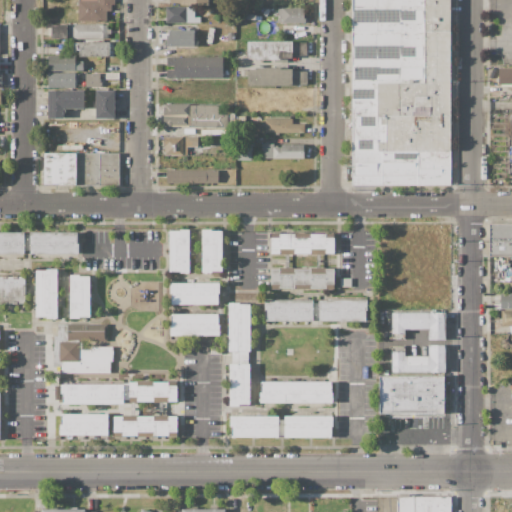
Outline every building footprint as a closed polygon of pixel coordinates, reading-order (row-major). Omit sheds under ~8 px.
[(78,1),(97,1),(97,0),(114,0),(114,4),(111,4),(111,10),(106,11),(106,21),(78,21),(78,1)] [(352,0),(450,0),(450,183),(352,184),(352,0)] [(166,7),(200,7),(200,23),(166,23),(166,7)] [(277,7),(305,7),(304,23),(277,23),(277,7)] [(52,24),(66,24),(66,23),(69,23),(69,39),(52,39),(52,24)] [(70,24),(107,24),(107,29),(111,29),(111,33),(107,33),(107,39),(70,39),(70,24)] [(168,30),(195,31),(195,47),(166,47),(166,38),(168,38),(168,30)] [(247,41),(292,42),(292,58),(278,58),(278,61),(254,60),(254,58),(247,58),(247,41)] [(79,42),(113,42),(113,57),(79,57),(79,42)] [(48,55),(75,55),(75,61),(83,61),(83,70),(48,71),(48,55)] [(166,57),(223,57),(223,78),(166,77),(166,57)] [(247,68),(256,68),(256,67),(280,67),(280,68),(292,68),(292,86),(247,85),(247,68)] [(499,68),(511,68),(511,83),(499,83),(499,68)] [(48,73),(75,72),(75,73),(79,73),(79,82),(75,82),(75,86),(48,87),(48,73)] [(85,73),(99,73),(99,82),(101,82),(101,87),(85,87),(85,73)] [(49,90),(84,90),(84,109),(66,109),(66,118),(49,118),(49,90)] [(95,90),(114,90),(114,119),(96,119),(95,90)] [(164,103),(190,104),(190,105),(218,106),(217,127),(164,126),(164,124),(163,124),(163,107),(164,107),(164,103)] [(265,119),(292,119),(292,124),(304,124),(303,132),(278,132),(278,136),(274,135),(274,132),(264,132),(265,119)] [(162,136),(198,137),(198,155),(165,155),(165,147),(162,147),(162,136)] [(237,138),(252,138),(251,160),(237,160),(237,138)] [(281,144),(304,144),(303,159),(262,159),(262,143),(274,143),(274,147),(281,147),(281,144)] [(44,153),(119,152),(119,185),(44,186),(44,153)] [(166,169),(219,170),(218,182),(194,182),(194,184),(188,184),(188,182),(166,182),(166,169)] [(489,223),(511,223),(511,259),(511,257),(489,257),(489,223)] [(169,230),(180,230),(180,229),(190,229),(189,273),(180,273),(180,271),(169,271),(169,230)] [(202,229),(211,229),(211,230),(223,230),(223,271),(212,271),(212,273),(202,273),(202,229)] [(0,232),(24,232),(24,254),(0,254),(0,232)] [(30,232),(77,232),(77,243),(79,243),(79,253),(30,253),(30,232)] [(271,232),(334,232),(334,254),(271,254),(271,232)] [(35,270),(46,270),(46,269),(57,268),(57,319),(46,319),(46,317),(36,317),(35,270)] [(271,268),(334,268),(334,289),(269,289),(269,283),(271,283),(271,268)] [(70,274),(79,274),(79,276),(89,276),(90,317),(80,318),(80,319),(70,319),(70,274)] [(0,276),(25,276),(25,284),(22,284),(23,305),(0,305),(0,276)] [(340,278),(355,278),(355,287),(340,287),(340,278)] [(169,283),(221,283),(221,294),(219,293),(219,305),(171,304),(171,294),(169,294),(169,283)] [(500,293),(511,293),(511,309),(500,309),(500,293)] [(264,300),(313,300),(313,302),(318,302),(318,300),(368,300),(368,311),(365,311),(365,321),(318,321),(318,319),(313,319),(313,321),(266,321),(266,311),(264,311),(264,300)] [(229,303),(238,303),(238,304),(249,304),(249,351),(247,351),(247,363),(249,363),(249,405),(239,405),(239,407),(229,407),(229,363),(232,363),(232,351),(229,351),(229,303)] [(501,310),(511,310),(511,326),(501,326),(501,310)] [(391,313),(443,313),(443,311),(446,311),(446,340),(428,340),(428,329),(405,329),(405,339),(391,339),(391,313)] [(171,314),(218,314),(218,325),(220,325),(221,335),(218,335),(171,336),(170,336),(170,325),(171,325),(171,314)] [(53,336),(57,336),(57,324),(107,323),(107,341),(79,341),(79,351),(87,351),(87,368),(79,368),(79,372),(61,372),(61,365),(53,366),(53,336)] [(428,345),(446,345),(446,372),(392,372),(392,351),(404,351),(404,355),(428,355),(428,345)] [(379,376),(446,376),(446,413),(379,413),(379,376)] [(60,384),(129,384),(129,382),(178,381),(178,387),(176,387),(176,402),(163,402),(163,413),(158,413),(158,402),(134,402),(135,412),(131,412),(130,402),(129,402),(129,399),(124,400),(124,404),(62,404),(62,394),(61,394),(60,384)] [(261,381),(330,381),(330,392),(333,392),(333,403),(259,403),(259,392),(261,392),(261,381)] [(61,415),(109,414),(109,428),(108,428),(108,430),(114,430),(113,416),(177,416),(177,439),(164,439),(164,435),(157,435),(157,439),(133,439),(133,435),(126,435),(126,439),(59,439),(59,425),(61,425),(61,415)] [(230,416),(278,416),(278,419),(284,419),(284,416),(333,416),(333,427),(331,427),(331,437),(231,436),(232,427),(230,427),(230,416)] [(397,511),(397,497),(414,497),(414,511),(397,511)] [(414,511),(414,497),(450,497),(450,511),(414,511)]
